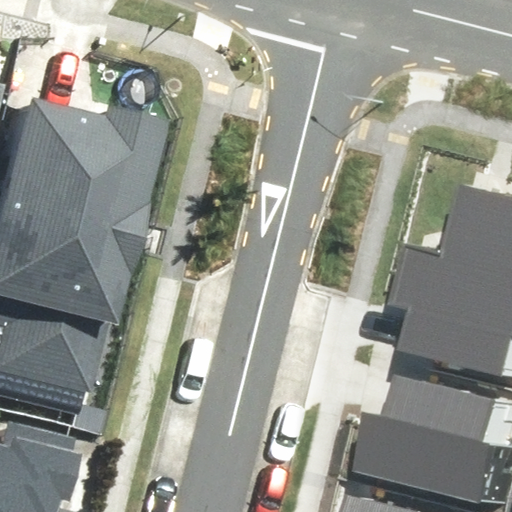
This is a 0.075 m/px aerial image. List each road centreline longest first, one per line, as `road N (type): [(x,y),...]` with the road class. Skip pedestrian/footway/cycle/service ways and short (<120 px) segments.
road 1 (residential): [(336,0),(208,511)]
road 2 (residential): [(368,0),(511,37)]
